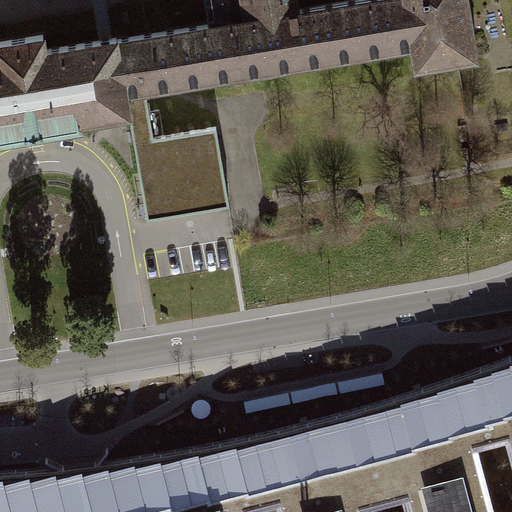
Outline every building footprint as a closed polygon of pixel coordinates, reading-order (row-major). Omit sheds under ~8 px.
[(143,88),(409,45),(412,66),(477,55),(468,0),(324,0),(299,4),(209,19),(117,33),(127,91),(143,88)] [(298,0),(205,0),(209,19),(299,4),(298,0)] [(0,36),(0,136),(32,132),(131,115),(127,91),(117,33),(44,45),(42,29),(0,36)] [(215,127),(152,137),(143,88),(127,91),(131,115),(148,218),(228,205),(215,127)] [(511,511),(511,353),(428,383),(305,421),(189,447),(74,467),(0,470),(0,511),(511,511)]
